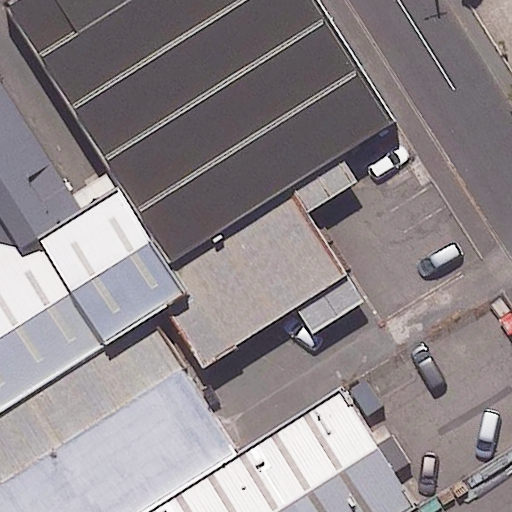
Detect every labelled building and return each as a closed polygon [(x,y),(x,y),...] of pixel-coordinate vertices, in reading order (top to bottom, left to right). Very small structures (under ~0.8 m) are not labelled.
[(336,0),(30,0),(189,247),(407,109),(336,0)] [(307,172),(189,247),(246,335),(364,260),(307,172)] [(44,232),(115,343),(197,291),(126,180),(44,232)] [(0,234),(0,416),(115,343),(32,214),(0,234)] [(0,428),(0,511),(149,511),(255,445),(174,318),(0,428)] [(255,445),(149,511),(421,511),(427,508),(349,386),(255,445)]
